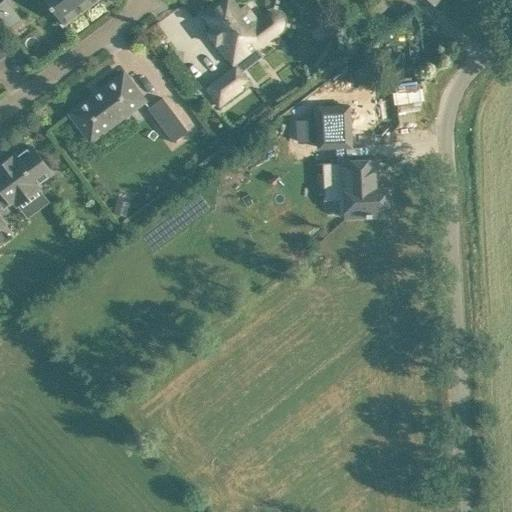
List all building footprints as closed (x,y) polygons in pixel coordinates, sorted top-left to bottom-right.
[(15,10),(7,0),(5,0),(0,4),(0,16),(2,19),(15,10)] [(45,0),(47,1),(43,4),(52,15),(55,13),(63,23),(92,0),(45,0)] [(233,0),(219,0),(202,13),(213,27),(207,31),(226,56),(227,55),(233,63),(256,46),(258,49),(282,30),(284,26),(285,19),(283,15),(280,13),(275,11),(269,11),(265,13),(256,20),(246,7),(241,10),(233,0)] [(363,31),(387,6),(381,0),(367,0),(350,19),(363,31)] [(235,66),(206,88),(219,106),(220,106),(241,90),(237,85),(245,79),(235,66)] [(124,72),(70,112),(91,140),(145,100),(124,72)] [(163,97),(148,108),(173,142),(188,131),(163,97)] [(349,106),(317,107),(319,147),(335,146),(336,162),(323,163),(324,193),(345,192),(346,216),(366,215),(366,216),(372,216),(371,215),(389,214),(388,189),(376,189),(375,175),(374,161),(345,162),(344,146),(351,146),(349,106)] [(36,183),(51,171),(32,145),(16,157),(14,154),(0,164),(0,188),(0,189),(0,188),(0,201),(4,207),(13,199),(17,204),(39,187),(36,183)] [(223,166),(211,175),(217,186),(230,176),(223,166)] [(293,195),(264,202),(269,223),(299,216),(293,195)] [(129,201),(117,198),(114,212),(125,216),(129,201)]
